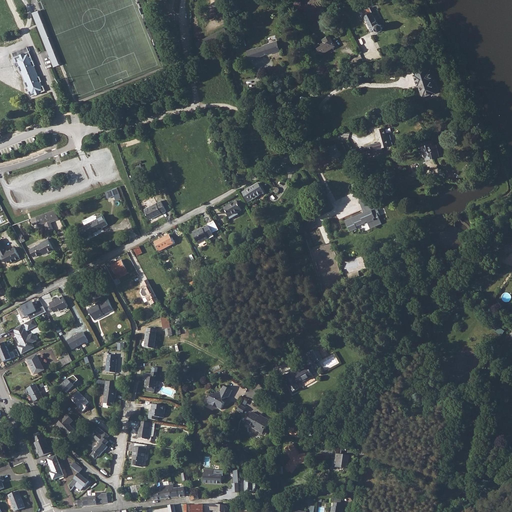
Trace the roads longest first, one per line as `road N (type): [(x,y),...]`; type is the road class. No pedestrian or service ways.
road 1 (residential): [(0,312),(234,191)]
road 2 (track): [(234,191),(222,120),(377,42)]
road 3 (unclassified): [(365,460),(395,376),(483,251)]
road 4 (residential): [(0,171),(74,139),(69,129),(41,129),(0,146)]
road 5 (track): [(286,161),(334,89),(396,86)]
road 6 (residential): [(365,460),(366,445),(254,390)]
road 7 (tertiary): [(50,511),(0,385)]
